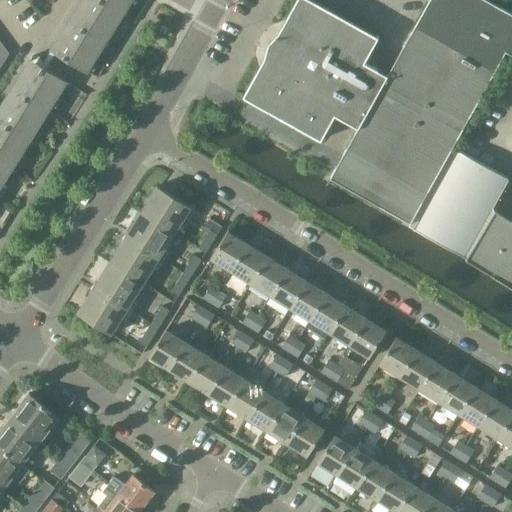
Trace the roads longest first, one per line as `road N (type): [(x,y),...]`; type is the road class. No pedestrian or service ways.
road 1 (residential): [(146,131),(511,361)]
road 2 (tertiary): [(20,336),(146,131)]
road 3 (residential): [(219,470),(20,336)]
road 4 (tertiary): [(146,131),(212,14)]
